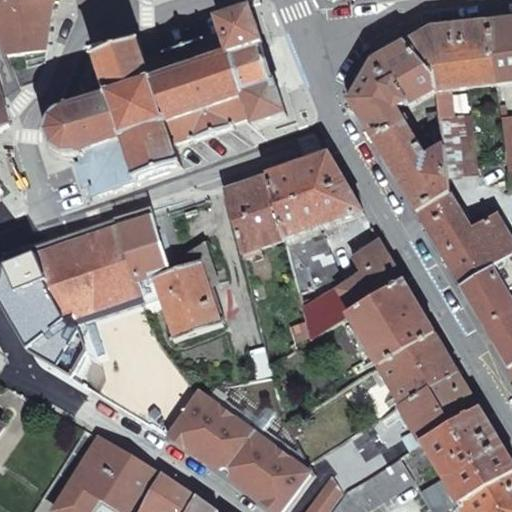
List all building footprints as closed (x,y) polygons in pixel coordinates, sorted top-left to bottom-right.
[(43,51),(54,0),(26,0),(0,3),(0,35),(8,57),(43,51)] [(289,118),(255,17),(221,28),(224,37),(207,43),(206,40),(164,55),(165,59),(149,64),(141,41),(94,57),(101,80),(84,87),(89,101),(57,115),(52,121),(49,129),(48,135),(49,142),(52,148),(59,156),(73,160),(76,159),(80,158),(81,165),(77,166),(86,192),(90,191),(93,201),(184,169),(175,144),(192,138),(193,141),(236,127),(235,124),(252,119),(256,129),(289,118)] [(499,87),(511,84),(511,19),(491,22),(499,87)] [(442,94),(499,87),(491,22),(434,29),(407,44),(429,95),(429,97),(433,113),(435,121),(447,119),(442,94)] [(429,95),(407,44),(376,60),(349,102),(373,142),(399,124),(391,111),(400,104),(401,106),(429,97),(429,95)] [(0,134),(11,126),(0,87),(0,134)] [(438,136),(435,121),(433,113),(423,116),(428,137),(438,136)] [(464,116),(447,119),(435,121),(438,136),(440,146),(448,181),(477,174),(464,116)] [(511,117),(502,119),(510,188),(511,187),(511,117)] [(450,193),(448,181),(440,146),(422,159),(399,124),(373,142),(417,213),(450,193)] [(284,241),(365,213),(330,154),(268,176),(284,241)] [(225,191),(240,256),(275,245),(276,249),(285,246),(284,241),(268,176),(225,191)] [(453,207),(450,193),(417,213),(461,287),(511,257),(511,243),(496,215),(468,230),(453,207)] [(172,262),(157,216),(137,223),(155,274),(148,277),(150,281),(152,281),(174,340),(219,325),(206,288),(202,277),(215,273),(206,245),(181,257),(185,267),(175,271),(172,262)] [(70,322),(146,295),(141,280),(148,277),(155,274),(137,223),(41,256),(50,272),(57,286),(70,322)] [(347,317),(404,280),(380,239),(351,256),(360,273),(316,301),(313,285),(329,278),(342,270),(335,245),(320,251),(312,237),(285,247),(303,323),(306,339),(307,343),(347,317)] [(181,257),(172,262),(175,271),(185,267),(181,257)] [(511,257),(461,287),(509,367),(511,364),(511,257)] [(53,336),(70,322),(57,286),(50,272),(34,282),(39,293),(8,312),(31,352),(33,353),(53,336)] [(202,277),(206,288),(218,284),(215,273),(202,277)] [(378,368),(436,332),(404,280),(347,317),(378,368)] [(291,344),(306,339),(303,323),(287,329),(291,344)] [(403,408),(460,372),(436,332),(378,368),(403,408)] [(74,379),(79,370),(88,356),(53,336),(33,353),(74,379)] [(281,428),(294,421),(286,400),(299,391),(284,358),(267,369),(270,378),(275,401),(281,428)] [(421,447),(482,408),(460,372),(403,408),(399,409),(421,447)] [(171,434),(168,439),(199,457),(273,511),(288,511),(315,476),(197,390),(171,434)] [(0,441),(13,422),(0,413),(0,408),(1,407),(0,405),(0,441)] [(511,475),(511,458),(482,408),(421,447),(408,455),(418,471),(432,463),(442,480),(418,495),(429,511),(450,511),(459,507),(511,475)] [(302,434),(294,421),(281,428),(291,441),(302,434)] [(151,428),(168,439),(171,434),(154,423),(151,428)] [(125,452),(100,437),(82,467),(105,482),(125,452)] [(105,482),(82,467),(74,480),(127,511),(153,469),(125,452),(105,482)] [(333,511),(361,511),(362,511),(367,511),(412,485),(398,461),(344,495),(333,511)] [(511,511),(511,475),(461,506),(463,511),(511,511)] [(217,511),(200,498),(162,477),(139,511),(217,511)]
